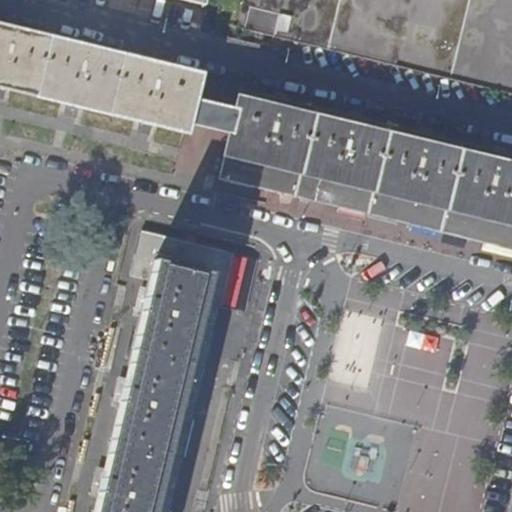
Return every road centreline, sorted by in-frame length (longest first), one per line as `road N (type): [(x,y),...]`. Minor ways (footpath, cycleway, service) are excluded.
road 1 (residential): [(0,4),(511,129)]
road 2 (residential): [(511,284),(306,236),(233,511)]
